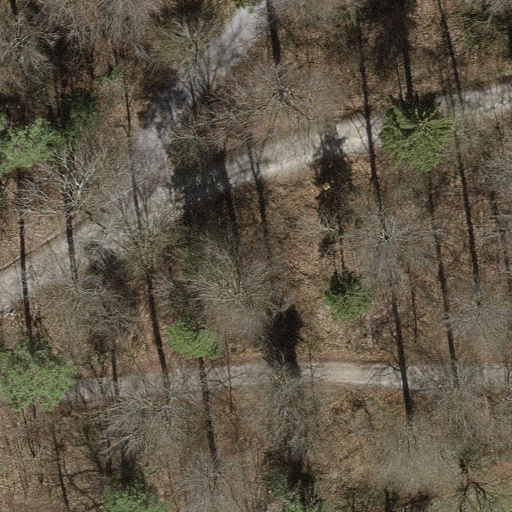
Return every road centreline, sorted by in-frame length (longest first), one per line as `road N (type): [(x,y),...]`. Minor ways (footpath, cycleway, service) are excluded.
road 1 (track): [(511,103),(272,162),(115,224),(0,290)]
road 2 (track): [(263,0),(252,32),(155,126),(115,224)]
